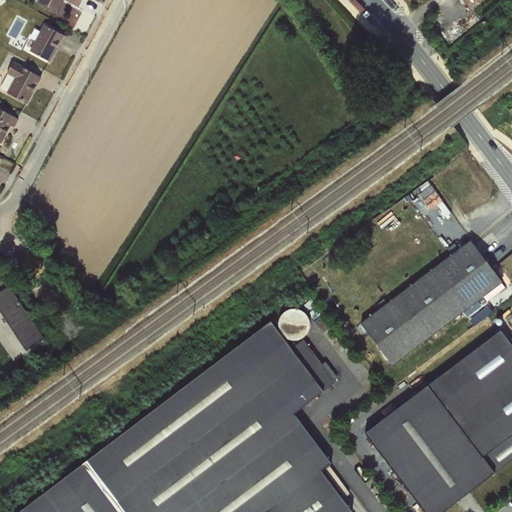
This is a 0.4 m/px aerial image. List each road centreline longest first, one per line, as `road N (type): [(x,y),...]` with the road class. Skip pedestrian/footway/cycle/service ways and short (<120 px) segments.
road 1 (residential): [(0,215),(119,0)]
road 2 (secondary): [(511,177),(372,0)]
